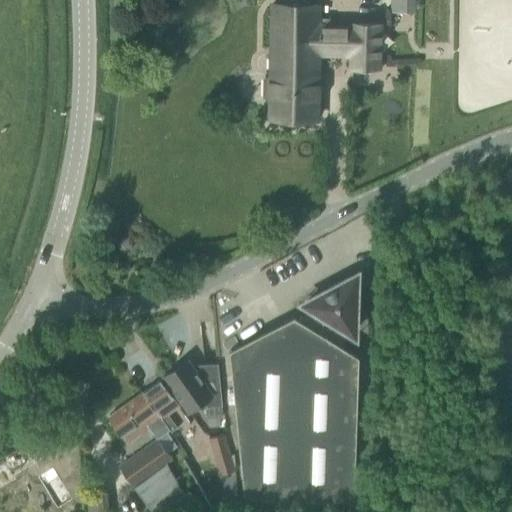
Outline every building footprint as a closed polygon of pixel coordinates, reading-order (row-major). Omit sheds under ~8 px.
[(392,0),(393,10),(400,10),(400,43),(417,43),(417,0),(392,0)] [(318,118),(319,55),(351,56),(351,68),(381,69),(382,26),(351,25),(351,26),(319,25),(320,6),(272,5),(270,117),(318,118)] [(357,330),(358,280),(352,277),(308,300),(308,307),(314,311),(299,320),(294,317),(230,351),(245,497),(301,502),(355,499),(359,357),(344,347),(345,330),(350,333),(357,330)] [(208,407),(222,406),(218,365),(196,366),(193,368),(188,361),(181,366),(179,364),(171,370),(172,372),(165,377),(189,411),(203,401),(208,407)] [(150,404),(161,419),(169,430),(171,432),(177,428),(168,415),(179,407),(160,380),(142,393),(150,404)] [(150,404),(142,393),(108,417),(127,443),(149,428),(157,440),(118,466),(132,487),(133,486),(150,511),(181,511),(192,511),(212,509),(183,459),(167,469),(165,464),(172,459),(168,453),(177,447),(166,432),(169,430),(161,419),(150,404)] [(227,432),(209,437),(221,475),(239,470),(227,432)] [(87,493),(87,511),(105,511),(102,492),(87,493)]
